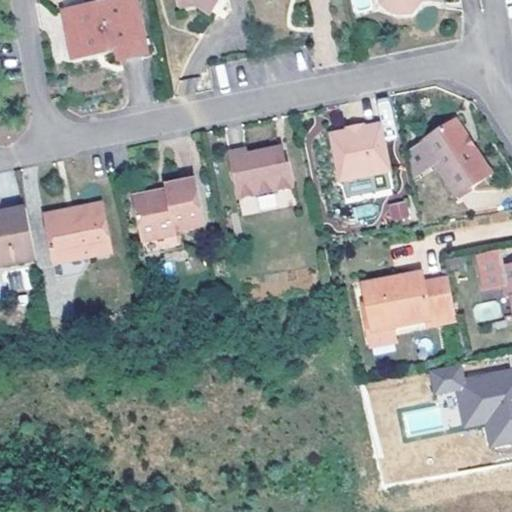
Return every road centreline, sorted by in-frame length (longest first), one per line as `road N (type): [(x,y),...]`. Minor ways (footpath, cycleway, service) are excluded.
road 1 (residential): [(47,148),(477,62)]
road 2 (residential): [(20,0),(47,148)]
